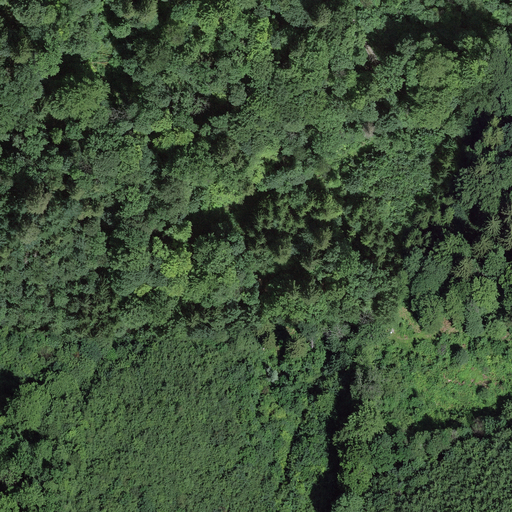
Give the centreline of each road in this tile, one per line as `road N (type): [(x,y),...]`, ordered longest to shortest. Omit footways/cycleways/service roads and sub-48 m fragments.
road 1 (track): [(269,506),(298,451),(326,364),(319,316),(357,150),(429,116)]
road 2 (track): [(341,0),(384,75),(429,116),(511,169)]
